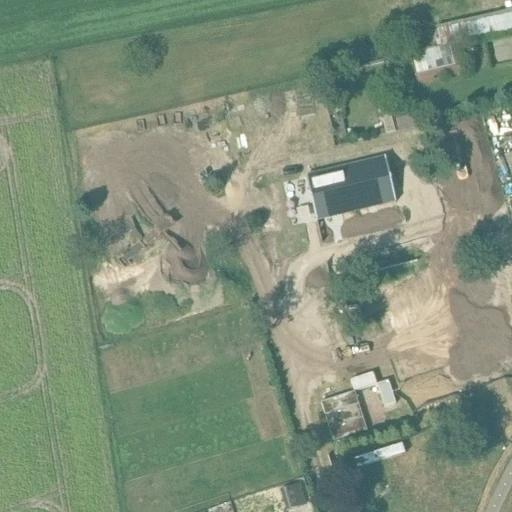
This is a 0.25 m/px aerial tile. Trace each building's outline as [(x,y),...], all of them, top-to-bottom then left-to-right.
[(417,104),(393,109),(399,132),(422,126),(417,104)] [(395,203),(384,157),(306,176),(316,221),(395,203)] [(386,318),(399,315),(405,347),(461,336),(455,301),(428,307),(422,276),(379,284),(386,318)] [(352,371),(351,349),(314,350),(315,372),(352,371)] [(354,393),(321,404),(333,443),(367,432),(354,393)] [(306,506),(299,484),(279,490),(286,511),(306,506)]
